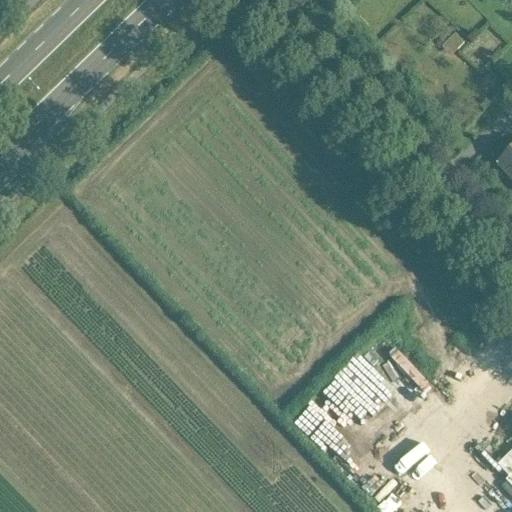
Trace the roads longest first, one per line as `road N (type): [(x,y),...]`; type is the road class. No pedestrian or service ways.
road 1 (unclassified): [(511,274),(291,53)]
road 2 (primary): [(0,163),(169,0)]
road 3 (primary): [(94,0),(0,91)]
